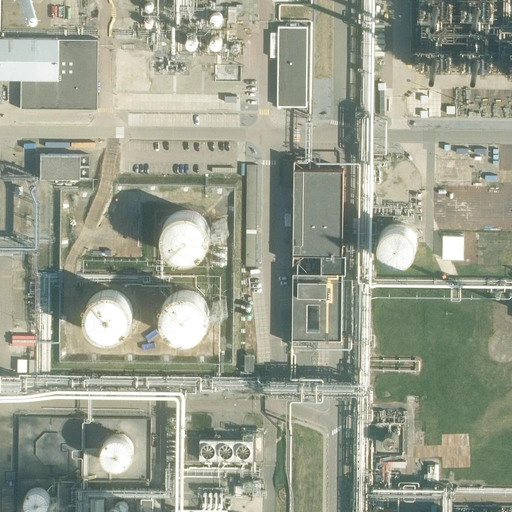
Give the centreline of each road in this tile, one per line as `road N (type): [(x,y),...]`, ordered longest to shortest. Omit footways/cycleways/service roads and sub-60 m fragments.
road 1 (unknown): [(103,0),(100,135)]
road 2 (unknown): [(385,0),(382,132)]
